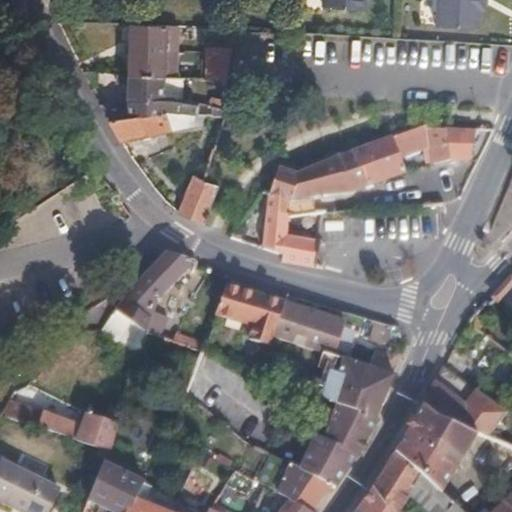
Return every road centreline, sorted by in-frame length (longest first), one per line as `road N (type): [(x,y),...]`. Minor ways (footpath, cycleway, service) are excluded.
road 1 (residential): [(439,304),(397,303),(263,272),(160,215),(118,165),(36,0)]
road 2 (tertiary): [(336,511),(419,377),(439,304)]
road 3 (tertiary): [(439,304),(511,128)]
